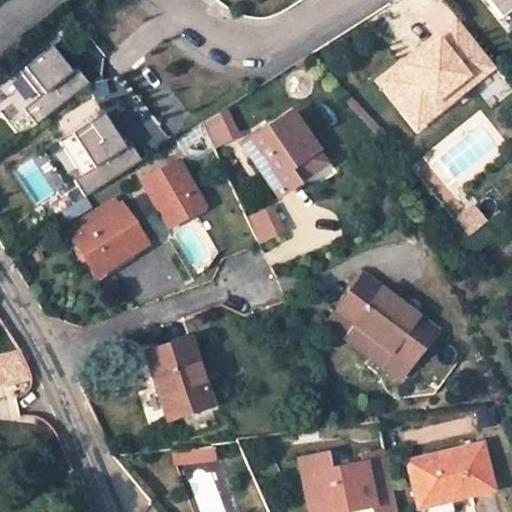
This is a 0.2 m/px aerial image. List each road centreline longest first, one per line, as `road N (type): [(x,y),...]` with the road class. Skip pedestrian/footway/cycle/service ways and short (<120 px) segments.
road 1 (residential): [(261,279),(44,355)]
road 2 (residential): [(162,0),(257,49),(311,30),(352,0)]
road 3 (unclassified): [(109,511),(44,355)]
